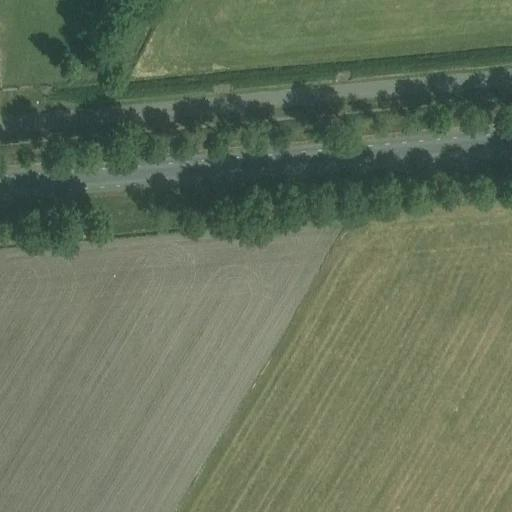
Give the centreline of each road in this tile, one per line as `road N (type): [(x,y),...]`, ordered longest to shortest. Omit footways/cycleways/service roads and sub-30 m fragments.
road 1 (unclassified): [(0,125),(511,78)]
road 2 (secondary): [(511,142),(0,187)]
